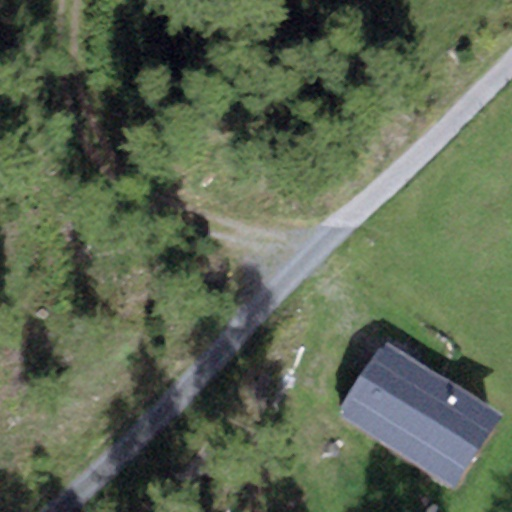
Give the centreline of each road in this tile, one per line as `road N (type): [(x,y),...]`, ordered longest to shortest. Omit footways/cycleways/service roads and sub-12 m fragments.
road 1 (track): [(511,71),(295,269),(56,511)]
road 2 (track): [(295,269),(143,192),(90,137),(69,76),(71,0)]
